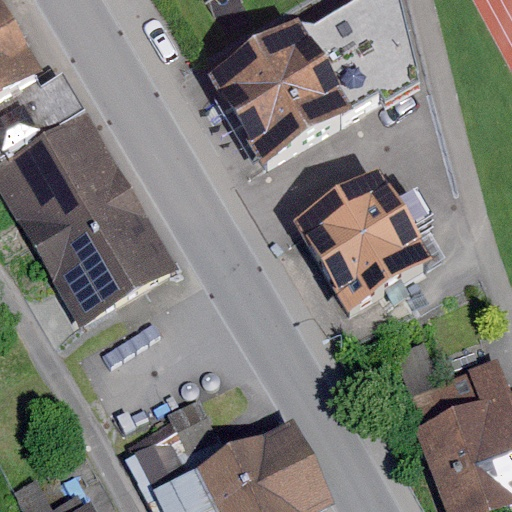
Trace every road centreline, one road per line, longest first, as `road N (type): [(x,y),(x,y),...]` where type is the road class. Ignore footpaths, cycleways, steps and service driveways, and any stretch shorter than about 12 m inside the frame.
road 1 (tertiary): [(67,0),(366,511)]
road 2 (unclassified): [(0,294),(30,328),(132,511)]
